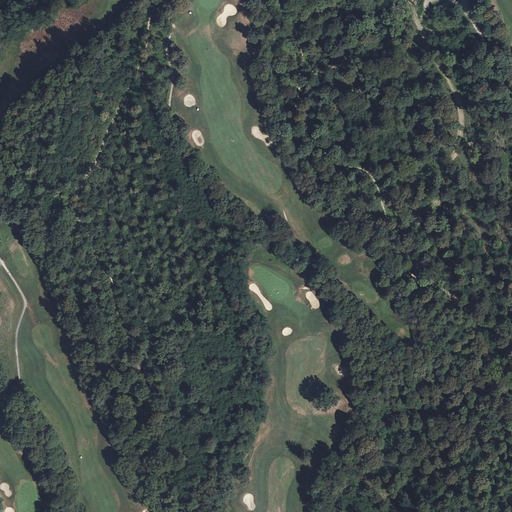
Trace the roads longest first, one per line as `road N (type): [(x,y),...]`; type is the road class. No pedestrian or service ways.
road 1 (track): [(78,195),(77,214),(112,280),(153,391),(181,511)]
road 2 (track): [(415,269),(374,180),(321,148),(305,121),(302,49),(285,0)]
road 3 (track): [(78,195),(137,66)]
road 4 (track): [(492,371),(470,311),(415,269)]
